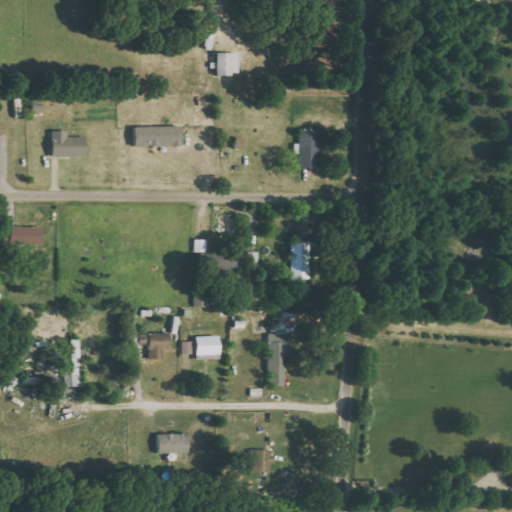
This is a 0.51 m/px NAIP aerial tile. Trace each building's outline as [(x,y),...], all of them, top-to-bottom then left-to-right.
[(216,75),(239,74),(238,52),(216,53),(216,75)] [(134,127),(134,147),(182,146),(181,126),(134,127)] [(299,168),(318,168),(317,129),(299,130),(299,143),(294,143),(294,155),(298,154),(299,168)] [(85,157),(84,137),(67,137),(67,131),(51,131),(51,157),(85,157)] [(42,245),(42,227),(3,227),(2,245),(42,245)] [(291,242),(292,282),(310,281),(309,242),(291,242)] [(259,252),(247,252),(247,264),(259,264),(259,252)] [(240,253),(228,253),(228,268),(240,268),(240,253)] [(194,307),(208,307),(207,293),(194,294),(194,307)] [(169,333),(139,334),(140,345),(148,345),(148,360),(162,359),(162,350),(169,350),(169,333)] [(268,386),(286,386),(287,334),(269,334),(268,386)] [(196,356),(219,355),(219,336),(195,337),(196,356)] [(64,387),(80,387),(79,340),(70,340),(71,368),(64,368),(64,387)] [(193,342),(182,341),(182,354),(192,355),(193,342)] [(158,435),(158,453),(188,452),(187,434),(158,435)] [(252,472),(272,473),(272,451),(252,450),(252,472)]
